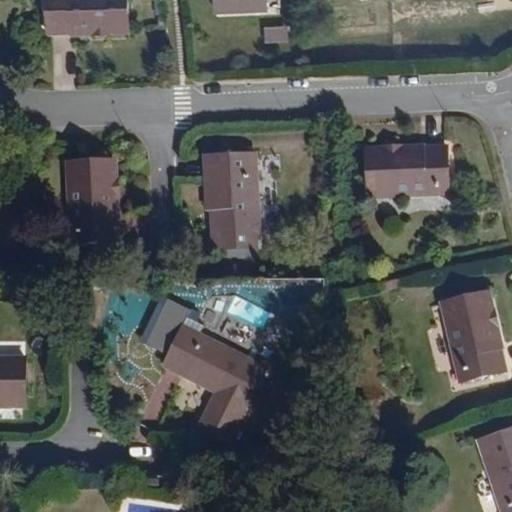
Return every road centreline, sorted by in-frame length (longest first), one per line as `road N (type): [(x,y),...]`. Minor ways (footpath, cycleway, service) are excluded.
road 1 (residential): [(0,92),(34,109),(500,94)]
road 2 (residential): [(0,466),(160,466)]
